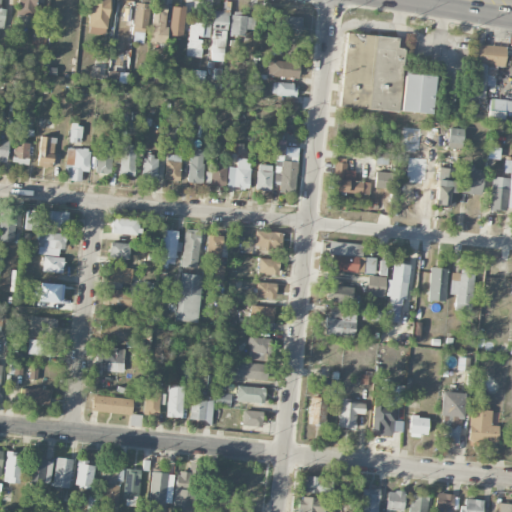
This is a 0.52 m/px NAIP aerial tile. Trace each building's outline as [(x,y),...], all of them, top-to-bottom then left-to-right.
[(36,0),(18,0),(16,15),(34,18),(36,0)] [(108,0),(89,0),(88,34),(107,35),(108,0)] [(213,11),(210,60),(225,61),(228,2),(223,2),(222,11),(213,11)] [(148,4),(134,3),(132,33),(147,34),(148,4)] [(164,44),(165,5),(152,5),(151,43),(164,44)] [(182,36),(185,7),(171,6),(169,35),(182,36)] [(248,36),(249,16),(230,15),(230,35),(248,36)] [(301,17),(277,17),(276,32),(301,33),(301,17)] [(210,38),(210,23),(188,23),(187,57),(201,57),(201,38),(210,38)] [(339,107),(398,112),(404,49),(397,48),(398,38),(346,33),(339,107)] [(505,46),(474,45),(473,64),(504,65),(505,46)] [(299,63),(268,61),(268,76),(298,78),(299,63)] [(471,98),(484,98),(486,64),(472,64),(471,98)] [(90,79),(105,80),(106,68),(90,68),(90,79)] [(432,114),(434,76),(403,75),(401,112),(432,114)] [(295,96),(295,83),(272,82),(272,95),(295,96)] [(511,100),(489,99),(488,121),(504,121),(504,112),(511,112),(511,100)] [(70,142),(81,143),(81,128),(70,128),(70,142)] [(463,129),(448,128),(447,145),(461,147),(463,129)] [(55,139),(40,136),(36,166),(51,168),(55,139)] [(119,175),(133,176),(136,141),(122,140),(121,152),(113,151),(114,139),(99,138),(96,173),(110,174),(111,161),(120,162),(119,175)] [(8,140),(0,139),(0,161),(7,162),(8,140)] [(283,147),(284,140),(278,140),(277,155),(289,155),(289,158),(297,159),(297,148),(283,147)] [(28,164),(29,143),(13,143),(12,164),(28,164)] [(230,154),(243,154),(243,144),(230,144),(230,154)] [(500,147),(488,147),(487,159),(499,160),(500,147)] [(65,179),(80,180),(81,172),(88,172),(89,149),(66,148),(65,179)] [(203,150),(189,149),(188,183),(202,184),(203,150)] [(178,182),(182,156),(167,154),(163,180),(178,182)] [(156,179),(157,157),(142,156),(141,178),(156,179)] [(332,191),(369,195),(370,183),(354,181),(354,171),(346,170),(346,159),(335,158),(332,191)] [(250,159),(237,159),(236,168),(227,167),(227,188),(249,188),(250,159)] [(297,163),(275,160),(273,182),(279,183),(278,192),(294,194),(297,163)] [(225,185),(226,164),(213,163),(212,172),(205,171),(204,185),(225,185)] [(269,191),(272,166),(258,164),(255,189),(269,191)] [(482,170),(474,170),(474,164),(462,164),(462,194),(482,194),(482,170)] [(456,169),(437,168),(436,205),(455,206),(456,169)] [(489,210),(506,211),(508,178),(490,177),(489,210)] [(39,211),(25,210),(24,230),(38,231),(39,211)] [(67,227),(67,212),(41,211),(40,226),(67,227)] [(15,218),(0,217),(0,242),(14,243),(15,218)] [(111,234),(139,234),(139,218),(111,218),(111,234)] [(201,231),(186,229),(180,266),(195,269),(201,231)] [(281,232),(255,231),(254,249),(280,250),(281,232)] [(37,255),(62,256),(63,234),(38,233),(37,255)] [(206,256),(222,257),(222,236),(207,235),(206,256)] [(362,244),(331,242),(330,271),(374,274),(375,258),(361,257),(362,244)] [(129,259),(130,243),(109,243),(109,258),(129,259)] [(242,244),(230,243),(230,251),(242,252),(242,244)] [(63,258),(43,256),(41,271),(61,273),(63,258)] [(279,259),(258,259),(257,275),(278,275),(279,259)] [(387,261),(380,260),(378,275),(385,276),(387,261)] [(406,298),(409,265),(392,263),(391,280),(388,279),(385,305),(383,321),(398,322),(401,298),(406,298)] [(223,286),(224,266),(210,265),(209,285),(223,286)] [(131,283),(131,268),(106,267),(106,282),(131,283)] [(445,301),(447,269),(429,268),(428,301),(445,301)] [(454,312),(471,312),(472,272),(450,271),(449,294),(455,295),(454,312)] [(175,321),(197,323),(202,276),(181,273),(175,321)] [(384,277),(367,276),(366,297),(384,297),(384,277)] [(275,283),(255,282),(255,298),(275,299),(275,283)] [(63,284),(39,283),(38,302),(62,303),(63,284)] [(329,302),(351,305),(353,288),(332,285),(329,302)] [(130,291),(104,290),(103,305),(130,306),(130,291)] [(257,321),(256,329),(271,330),(272,307),(251,306),(250,321),(257,321)] [(354,338),(356,309),(330,307),(330,317),(325,316),(324,336),(354,338)] [(27,355),(53,356),(54,339),(55,339),(56,318),(29,317),(28,338),(27,355)] [(116,345),(116,340),(128,342),(130,326),(101,323),(98,343),(116,345)] [(269,361),(270,338),(249,337),(248,360),(269,361)] [(96,362),(106,362),(106,372),(122,372),(123,349),(97,348),(96,362)] [(268,365),(239,361),(237,377),(265,382),(268,365)] [(22,375),(22,363),(10,362),(10,374),(22,375)] [(36,380),(37,368),(30,368),(29,379),(36,380)] [(359,384),(370,385),(371,375),(360,374),(359,384)] [(159,383),(144,382),(143,416),(159,416),(159,383)] [(183,385),(167,385),(166,417),(182,418),(183,385)] [(235,401),(261,404),(263,389),(237,385),(235,401)] [(23,388),(22,404),(48,405),(49,389),(23,388)] [(393,436),(393,432),(401,432),(401,421),(393,421),(394,391),(373,391),(371,435),(393,436)] [(460,438),(461,393),(441,392),(440,438),(460,438)] [(229,406),(230,394),(215,393),(214,405),(229,406)] [(90,410),(131,416),(133,400),(93,394),(90,410)] [(308,423),(325,424),(326,398),(309,397),(308,423)] [(211,422),(212,400),(190,399),(189,421),(211,422)] [(337,428),(354,429),(355,414),(364,414),(364,402),(339,401),(337,428)] [(490,426),(491,411),(469,410),(468,442),(497,443),(497,426),(490,426)] [(262,411),(242,411),(241,426),(261,426),(262,411)] [(428,417),(410,416),(409,435),(427,436),(428,417)] [(20,453),(5,452),(4,483),(19,483),(20,453)] [(69,489),(72,459),(55,458),(52,487),(69,489)] [(51,461),(33,460),(32,483),(50,484),(51,461)] [(93,465),(76,464),(75,488),(91,489),(93,465)] [(103,507),(118,507),(116,466),(101,467),(103,507)] [(139,470),(124,469),(123,503),(138,504),(139,470)] [(162,511),(166,484),(172,484),(173,475),(151,472),(146,511),(162,511)] [(192,511),(194,474),(175,474),(173,511),(192,511)] [(321,477),(302,477),(302,492),(321,492),(321,477)] [(378,511),(379,489),(361,489),(360,511),(378,511)] [(385,511),(402,511),(403,491),(386,491),(385,511)] [(94,511),(97,493),(89,492),(86,511),(94,511)] [(356,493),(343,494),(343,510),(357,509),(356,493)] [(426,511),(427,496),(410,495),(408,511),(426,511)] [(452,511),(453,497),(434,496),(433,511),(452,511)] [(298,511),(329,511),(330,499),(299,497),(298,511)] [(481,511),(482,500),(461,499),(460,511),(481,511)]
